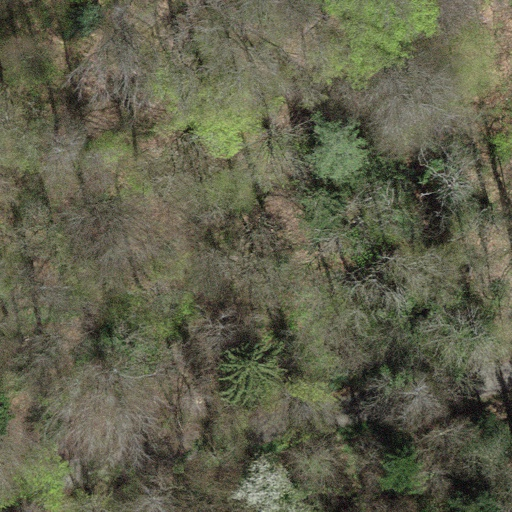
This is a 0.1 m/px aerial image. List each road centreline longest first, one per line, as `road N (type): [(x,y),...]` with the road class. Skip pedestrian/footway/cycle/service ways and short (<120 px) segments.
road 1 (track): [(511,362),(0,466)]
road 2 (track): [(0,92),(239,94),(511,125)]
